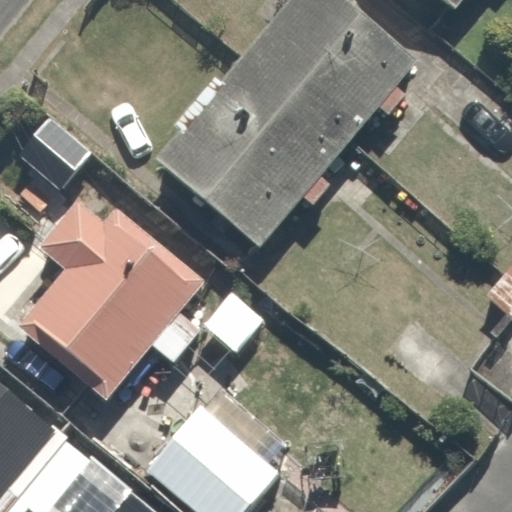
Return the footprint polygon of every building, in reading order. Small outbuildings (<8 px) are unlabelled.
[(413,49),(350,0),(286,0),(158,164),(259,243),(413,49)] [(447,0),(458,9),(464,0),(447,0)] [(53,267),(11,318),(110,400),(151,343),(176,361),(224,294),(199,276),(108,201),(96,215),(71,194),(28,246),(53,267)] [(511,388),(511,282),(498,272),(482,294),(509,315),(468,370),(505,398),(511,388)] [(0,511),(57,511),(98,459),(0,383),(0,511)] [(317,511),(322,506),(198,403),(119,499),(134,511),(317,511)]
